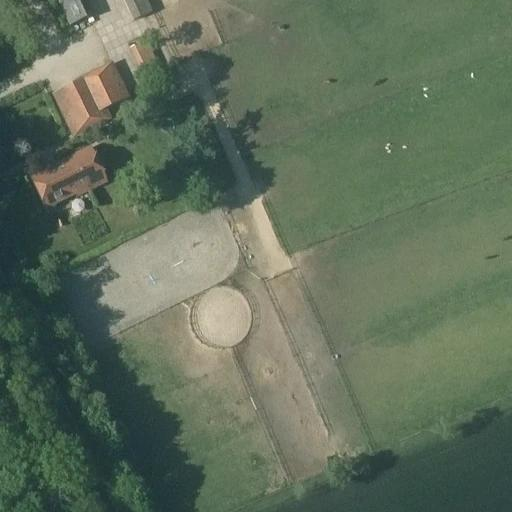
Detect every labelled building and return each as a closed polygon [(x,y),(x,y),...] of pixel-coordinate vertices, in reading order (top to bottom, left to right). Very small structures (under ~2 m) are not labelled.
[(99,0),(84,0),(81,2),(91,22),(107,14),(99,0)] [(144,0),(121,0),(133,23),(152,14),(144,0)] [(148,55),(131,62),(142,92),(160,85),(148,55)] [(82,82),(100,122),(109,118),(105,110),(129,100),(114,68),(82,82)] [(100,122),(82,82),(56,94),(74,134),(100,122)] [(64,164),(32,179),(46,210),(76,195),(77,197),(107,183),(90,149),(63,162),(64,164)] [(146,200),(132,207),(136,215),(150,208),(146,200)]
